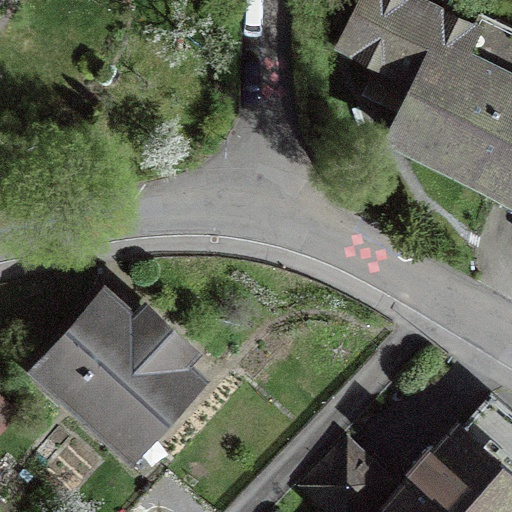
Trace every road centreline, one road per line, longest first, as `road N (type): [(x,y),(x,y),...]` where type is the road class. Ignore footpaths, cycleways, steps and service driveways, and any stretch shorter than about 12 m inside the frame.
road 1 (residential): [(0,244),(128,223),(285,213)]
road 2 (residential): [(285,213),(511,344)]
road 3 (residential): [(285,213),(266,90),(267,0)]
